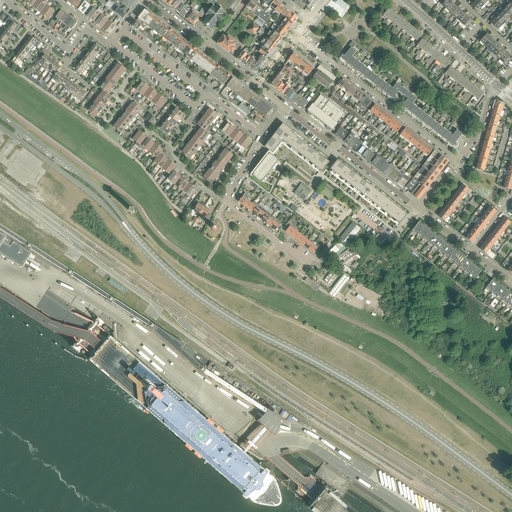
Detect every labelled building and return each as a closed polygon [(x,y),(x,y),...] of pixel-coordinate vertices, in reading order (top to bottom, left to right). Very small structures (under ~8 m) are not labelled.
[(40,0),(37,0),(32,7),(36,10),(43,2),(40,0)] [(47,5),(48,3),(44,0),(43,2),(36,10),(40,13),(47,5)] [(76,8),(83,0),(75,0),(72,5),(76,8)] [(123,19),(137,0),(136,0),(124,0),(122,4),(119,7),(118,8),(117,7),(113,4),(110,1),(109,1),(106,4),(105,5),(108,7),(110,9),(123,19)] [(178,0),(175,0),(170,7),(171,8),(172,9),(173,9),(175,10),(181,2),(178,0)] [(229,8),(231,6),(232,4),(233,4),(234,2),(231,0),(206,0),(213,5),(205,16),(206,16),(204,17),(205,18),(206,19),(204,21),(204,20),(203,21),(204,21),(202,23),(202,22),(202,23),(212,31),(212,30),(213,28),(214,29),(214,28),(213,28),(215,26),(216,27),(218,25),(226,15),(225,15),(224,14),(225,13),(226,13),(230,8),(229,8)] [(280,4),(274,0),(269,6),(268,7),(272,10),(270,12),(272,13),(280,4)] [(445,0),(442,5),(445,8),(453,0),(449,0),(450,0),(449,0),(445,0)] [(455,0),(453,0),(445,8),(449,12),(455,5),(453,3),(456,0),(455,0)] [(484,5),(479,0),(475,0),(476,0),(474,2),(481,8),(484,5)] [(190,11),(185,6),(179,13),(179,14),(186,19),(194,9),(197,4),(194,1),(190,6),(192,8),(190,11)] [(263,11),(258,7),(250,1),(246,6),(252,11),(251,12),(258,17),(260,15),(263,11)] [(477,12),(481,8),(474,2),(472,4),(469,1),(467,3),(477,12)] [(84,2),(78,10),(84,14),(89,7),(84,2)] [(181,2),(175,10),(176,11),(177,12),(178,13),(179,13),(185,6),(185,5),(181,2)] [(284,7),(280,4),(272,13),(277,17),(278,15),(280,13),(284,7)] [(457,7),(455,5),(449,12),(453,15),(462,6),(460,4),(457,7)] [(47,5),(40,13),(44,17),(51,8),(47,5)] [(462,6),(453,15),(456,19),(463,12),(461,10),(464,7),(462,6)] [(297,18),(284,7),(280,13),(284,16),(294,24),(297,19),(297,18)] [(511,18),(511,12),(506,7),(504,10),(501,7),(499,9),(511,19),(511,18)] [(51,8),(44,17),(48,20),(55,11),(51,8)] [(86,16),(90,19),(97,11),(92,8),(86,16)] [(383,15),(388,18),(393,12),(388,8),(383,15)] [(201,18),(205,13),(202,11),(200,14),(194,9),(186,19),(194,26),(200,17),(201,18)] [(511,19),(499,9),(498,10),(501,13),(499,15),(507,23),(511,19)] [(55,22),(57,23),(65,14),(61,10),(55,18),(57,19),(55,22)] [(146,11),(145,10),(137,20),(139,23),(141,21),(144,23),(151,14),(150,13),(150,12),(147,10),(146,11)] [(97,11),(90,19),(94,22),(101,14),(97,11)] [(264,12),(263,11),(260,15),(267,20),(268,19),(270,16),(267,15),(264,12)] [(465,14),(463,12),(456,19),(460,22),(469,13),(468,11),(465,14)] [(398,16),(393,12),(388,18),(393,23),(398,16)] [(472,21),(468,17),(469,16),(471,14),(469,13),(460,22),(465,27),(472,21)] [(69,17),(65,14),(57,23),(59,25),(61,22),(63,24),(69,17)] [(101,14),(94,22),(98,25),(105,17),(101,14)] [(148,27),(156,17),(154,16),(153,15),(152,14),(151,14),(144,23),(142,25),(147,29),(148,27)] [(507,23),(499,15),(497,17),(494,15),(492,16),(502,26),(503,27),(507,23)] [(294,24),(284,16),(280,21),(290,28),(294,24)] [(398,16),(393,23),(398,26),(403,19),(398,16)] [(502,26),(492,16),(490,18),(493,21),(489,25),(496,31),(502,26)] [(4,23),(7,24),(14,30),(17,26),(16,25),(17,23),(14,20),(9,17),(4,23)] [(73,20),(69,17),(63,24),(66,26),(63,28),(65,30),(73,20)] [(105,17),(98,25),(102,29),(109,20),(105,17)] [(156,17),(148,27),(153,30),(160,21),(158,19),(157,17),(156,17)] [(265,23),(262,21),(258,17),(254,22),(259,25),(261,27),(265,23)] [(408,23),(403,19),(398,26),(402,30),(408,23)] [(77,23),(73,20),(65,30),(67,31),(69,28),(71,30),(77,23)] [(109,20),(102,29),(106,32),(113,23),(109,20)] [(132,26),(138,30),(139,29),(141,26),(136,21),(132,26)] [(160,21),(153,30),(158,34),(165,25),(163,23),(163,22),(161,21),(160,21)] [(290,28),(280,21),(277,26),(286,33),(290,28)] [(113,23),(106,32),(110,35),(117,27),(113,23)] [(412,27),(408,23),(402,30),(407,34),(412,27)] [(14,30),(7,24),(3,28),(11,34),(14,30)] [(248,30),(253,34),(258,28),(253,24),(248,30)] [(165,25),(158,34),(163,38),(170,28),(168,27),(168,26),(166,25),(165,25)] [(286,33),(277,26),(273,30),(283,38),(286,33)] [(412,27),(407,34),(412,37),(417,31),(412,27)] [(11,34),(3,28),(0,32),(7,38),(11,34)] [(170,28),(163,38),(167,41),(175,32),(172,30),(171,29),(170,29),(170,28)] [(283,38),(273,30),(271,32),(270,31),(268,33),(280,42),(283,38)] [(422,34),(417,31),(412,37),(417,41),(422,34)] [(175,32),(167,41),(172,45),(179,36),(177,34),(177,33),(176,32),(175,32)] [(280,42),(268,33),(267,34),(269,36),(267,38),(276,46),(280,42)] [(486,34),(480,41),(484,45),(493,35),(491,33),(488,36),(486,34)] [(493,35),(484,45),(488,48),(494,42),(492,40),(495,37),(493,35)] [(28,41),(35,46),(37,48),(42,42),(35,36),(33,38),(31,36),(28,41)] [(179,36),(172,45),(177,49),(184,39),(182,38),(182,37),(180,36),(179,36)] [(227,38),(223,36),(217,44),(229,53),(230,51),(232,53),(235,48),(233,47),(235,45),(234,44),(235,42),(228,36),(227,38)] [(276,46),(267,38),(265,40),(263,39),(262,41),(273,50),(276,46)] [(184,39),(177,49),(175,51),(180,54),(181,52),(189,43),(187,42),(187,41),(185,40),(184,40),(184,39)] [(417,46),(421,50),(427,43),(422,39),(417,46)] [(28,41),(24,45),(32,50),(35,46),(28,41)] [(273,50),(262,41),(261,43),(263,44),(261,46),(270,54),(273,50)] [(488,48),(486,50),(490,54),(501,42),(499,41),(496,44),(494,42),(488,48)] [(341,57),(341,58),(341,59),(342,60),(346,63),(347,64),(350,59),(352,60),(353,58),(352,57),(356,52),(353,49),(356,44),(352,42),(349,46),(351,48),(346,54),(345,56),(344,55),(343,55),(342,55),(342,56),(341,56),(341,57)] [(501,42),(490,54),(494,58),(495,56),(502,49),(500,47),(503,44),(501,42)] [(94,44),(91,48),(98,54),(100,56),(103,52),(104,52),(105,51),(105,50),(96,43),(95,45),(94,44)] [(189,43),(181,52),(186,56),(193,47),(191,45),(191,44),(190,43),(189,43)] [(427,43),(421,50),(426,53),(432,47),(427,43)] [(24,45),(21,49),(28,54),(32,50),(24,45)] [(270,54),(261,46),(260,46),(257,50),(262,54),(267,58),(270,54)] [(194,47),(193,47),(186,56),(191,60),(198,50),(196,49),(196,48),(194,47)] [(432,47),(426,53),(431,57),(436,50),(432,47)] [(91,48),(88,52),(95,58),(98,54),(91,48)] [(241,53),(237,59),(241,63),(241,62),(242,62),(249,53),(244,50),(241,48),(239,51),(241,53)] [(502,49),(495,56),(499,60),(509,50),(507,48),(504,51),(502,49)] [(21,49),(18,53),(25,58),(28,54),(21,49)] [(198,51),(198,50),(191,60),(195,63),(203,54),(201,53),(201,52),(199,51),(198,51)] [(436,50),(431,57),(436,61),(441,54),(436,50)] [(509,50),(499,60),(503,63),(510,57),(508,55),(510,52),(509,50)] [(88,52),(85,56),(92,62),(95,58),(88,52)] [(18,53),(15,57),(24,64),(27,60),(25,58),(18,53)] [(249,53),(242,62),(243,64),(244,64),(245,65),(246,66),(253,57),(249,53)] [(203,54),(195,63),(198,65),(197,66),(200,68),(200,67),(208,58),(206,56),(205,56),(204,54),(203,54)] [(256,72),(267,58),(262,54),(258,59),(250,69),(254,72),(256,72)] [(293,54),(287,62),(290,64),(288,67),(290,69),(292,66),(299,57),(295,54),(293,54)] [(441,54),(436,61),(441,65),(446,58),(441,54)] [(41,68),(43,65),(49,58),(44,55),(43,56),(42,55),(35,63),(37,65),(41,68)] [(253,57),(246,66),(248,67),(248,68),(249,69),(250,69),(258,59),(254,55),(253,57)] [(85,56),(81,60),(89,66),(92,62),(85,56)] [(24,64),(15,57),(12,61),(10,63),(11,65),(14,67),(16,66),(16,65),(18,66),(17,67),(21,70),(22,69),(22,68),(25,64),(24,64)] [(303,60),(299,57),(292,66),(297,69),(303,60)] [(53,61),(49,58),(43,65),(47,68),(53,61)] [(208,58),(200,67),(205,71),(212,62),(210,60),(210,59),(209,58),(208,58)] [(350,59),(347,64),(351,68),(357,61),(353,58),(352,60),(350,59)] [(446,58),(441,65),(445,68),(450,61),(446,58)] [(81,60),(78,64),(85,70),(89,66),(81,60)] [(309,64),(303,60),(297,69),(301,73),(309,64)] [(57,64),(53,61),(47,68),(51,72),(57,64)] [(357,61),(351,68),(356,71),(362,65),(361,64),(358,61),(357,61)] [(210,75),(217,65),(215,64),(215,63),(213,62),(212,62),(205,71),(210,75)] [(118,63),(115,67),(123,74),(126,69),(124,68),(118,63)] [(61,68),(57,64),(51,72),(49,73),(53,77),(54,77),(58,71),(58,72),(61,68)] [(82,74),(85,70),(78,64),(75,69),(77,70),(75,72),(79,75),(80,73),(82,74)] [(314,68),(309,64),(301,73),(306,77),(314,68)] [(217,66),(217,65),(210,75),(206,80),(207,81),(208,79),(210,76),(222,85),(219,88),(218,89),(219,90),(221,89),(220,89),(223,86),(230,76),(230,75),(229,74),(228,74),(226,72),(226,71),(225,71),(224,71),(224,70),(223,70),(222,69),(219,67),(219,66),(218,65),(217,66)] [(281,70),(286,73),(289,76),(290,77),(294,72),(290,69),(288,67),(287,66),(285,65),(281,70)] [(311,76),(313,78),(312,78),(327,90),(327,89),(329,91),(332,88),(330,86),(331,84),(333,82),(335,83),(338,79),(320,65),(317,69),(318,70),(317,73),(316,72),(315,75),(313,73),(311,76)] [(362,65),(356,71),(361,75),(367,69),(362,65)] [(123,74),(115,67),(112,71),(120,78),(123,74)] [(445,73),(450,77),(455,71),(450,67),(445,73)] [(25,77),(30,70),(31,69),(29,68),(24,73),(21,71),(19,73),(25,77)] [(367,69),(361,75),(366,79),(372,73),(371,72),(368,69),(367,69)] [(281,70),(275,77),(280,81),(286,73),(281,70)] [(62,75),(58,72),(58,71),(54,77),(53,77),(52,78),(56,82),(62,75)] [(120,78),(112,71),(109,75),(117,82),(120,78)] [(455,71),(450,77),(455,81),(460,74),(455,71)] [(372,73),(366,79),(371,83),(377,76),(372,73)] [(460,74),(455,81),(459,85),(465,78),(460,74)] [(66,78),(62,75),(56,82),(60,85),(66,78)] [(117,82),(109,75),(105,79),(114,86),(117,82)] [(377,76),(371,83),(377,87),(382,80),(381,80),(378,77),(377,76)] [(275,77),(270,83),(271,85),(275,88),(280,81),(275,77)] [(70,81),(66,78),(60,85),(64,88),(70,81)] [(233,78),(226,86),(232,91),(239,82),(233,78)] [(342,78),(336,85),(341,89),(347,81),(342,78)] [(465,78),(459,85),(464,88),(469,82),(465,78)] [(114,86),(105,79),(102,83),(111,90),(114,86)] [(382,80),(377,87),(382,91),(387,84),(382,80)] [(74,84),(70,81),(64,88),(68,91),(74,84)] [(135,89),(139,93),(146,84),(141,81),(135,89)] [(280,81),(275,88),(275,89),(277,90),(279,92),(285,84),(280,81)] [(347,81),(341,89),(346,93),(352,85),(347,81)] [(235,98),(238,95),(244,87),(239,82),(232,91),(235,93),(233,96),(235,98)] [(285,84),(279,92),(280,93),(281,94),(282,94),(284,95),(291,86),(286,82),(285,84)] [(469,82),(464,88),(469,92),(474,85),(469,82)] [(111,90),(102,83),(99,87),(103,90),(108,94),(111,90)] [(392,88),(387,95),(388,96),(392,99),(393,100),(394,100),(395,99),(396,99),(396,98),(396,97),(396,96),(395,95),(397,94),(398,91),(402,94),(405,90),(402,87),(396,83),(392,88)] [(78,87),(74,84),(68,91),(72,94),(78,87)] [(150,88),(146,84),(139,93),(143,96),(150,88)] [(387,84),(382,91),(387,95),(392,88),(391,88),(388,85),(387,84)] [(346,93),(345,94),(345,95),(350,99),(351,98),(357,90),(352,85),(346,93)] [(474,85),(469,92),(473,96),(479,89),(474,85)] [(291,86),(284,95),(285,97),(286,97),(287,98),(288,98),(288,99),(294,91),(291,88),(292,87),(291,86)] [(82,90),(78,87),(72,94),(76,98),(82,90)] [(244,87),(238,95),(243,100),(244,100),(250,91),(244,87)] [(154,91),(150,88),(143,96),(147,99),(154,91)] [(294,91),(288,99),(290,100),(290,101),(292,102),(293,102),(298,96),(295,94),(298,90),(296,88),(294,91)] [(479,89),(473,96),(478,100),(483,93),(479,89)] [(86,94),(82,90),(76,98),(80,101),(86,94)] [(103,90),(100,94),(108,101),(112,97),(108,94),(103,90)] [(357,90),(351,98),(357,103),(363,95),(357,90)] [(401,104),(401,105),(401,106),(402,107),(406,110),(407,111),(412,104),(416,98),(412,95),(408,92),(405,90),(402,94),(404,96),(408,99),(406,101),(405,103),(404,102),(403,102),(402,102),(402,103),(401,103),(401,104)] [(158,94),(154,91),(147,99),(151,102),(158,94)] [(250,91),(244,100),(250,104),(256,96),(250,91)] [(303,98),(301,97),(304,93),(302,91),(298,96),(293,102),(295,104),(295,105),(296,106),(297,106),(303,98)] [(108,101),(100,94),(97,98),(105,105),(108,101)] [(162,97),(158,94),(151,102),(155,105),(162,97)] [(344,113),(320,94),(320,95),(313,104),(312,104),(307,110),(308,111),(307,111),(307,112),(307,113),(307,114),(308,114),(308,115),(309,115),(309,116),(310,116),(311,116),(312,115),(313,115),(315,116),(314,116),(315,117),(316,118),(317,119),(319,121),(321,122),(323,124),(324,124),(325,124),(326,125),(326,126),(326,127),(326,128),(326,129),(327,129),(327,130),(328,130),(329,130),(329,131),(330,130),(331,130),(332,129),(332,130),(337,123),(344,114),(344,113)] [(332,95),(329,98),(331,100),(332,100),(340,107),(342,108),(346,111),(350,114),(351,113),(352,111),(351,110),(345,106),(342,104),(340,101),(339,101),(338,100),(332,95)] [(357,103),(355,105),(364,112),(372,102),(363,95),(357,103)] [(256,96),(250,104),(249,105),(247,107),(253,112),(255,109),(262,100),(256,96)] [(166,100),(162,97),(155,105),(159,108),(166,100)] [(105,105),(97,98),(94,102),(102,109),(105,105)] [(303,98),(297,106),(298,106),(298,107),(299,108),(300,108),(302,110),(309,102),(304,98),(303,98)] [(262,100),(255,109),(253,112),(263,119),(265,117),(267,118),(269,116),(272,112),(270,110),(272,108),(262,100)] [(102,109),(94,102),(91,106),(99,113),(102,109)] [(142,110),(132,103),(129,107),(137,113),(139,115),(142,110)] [(412,104),(407,111),(412,115),(417,108),(413,105),(412,104)] [(379,108),(375,105),(370,111),(374,114),(379,108)] [(99,113),(91,106),(87,111),(96,117),(99,113)] [(129,107),(126,111),(134,117),(137,113),(129,107)] [(175,108),(172,112),(180,118),(184,114),(175,108)] [(218,115),(210,108),(206,113),(215,119),(218,115)] [(384,112),(379,108),(374,114),(379,118),(384,112)] [(417,108),(412,115),(417,118),(422,112),(421,111),(418,109),(417,108)] [(126,111),(123,115),(131,121),(134,117),(126,111)] [(180,118),(172,112),(169,116),(177,122),(180,118)] [(388,115),(384,112),(379,118),(383,121),(388,115)] [(422,112),(417,118),(422,123),(427,116),(422,112)] [(206,113),(203,117),(211,123),(215,119),(206,113)] [(123,115),(120,119),(128,125),(131,121),(123,115)] [(393,119),(388,115),(383,121),(388,125),(393,119)] [(177,122),(169,116),(166,120),(174,126),(177,122)] [(427,116),(422,123),(427,126),(432,120),(431,119),(428,116),(427,116)] [(203,117),(200,121),(208,127),(211,123),(203,117)] [(120,119),(117,123),(125,129),(128,125),(120,119)] [(397,122),(393,119),(388,125),(392,129),(397,122)] [(174,126),(166,120),(163,124),(171,130),(174,126)] [(432,120),(427,126),(432,130),(437,124),(432,120)] [(200,121),(197,125),(201,128),(205,131),(208,127),(200,121)] [(221,131),(225,134),(232,125),(227,122),(224,127),(221,131)] [(402,126),(397,122),(392,129),(397,132),(402,126)] [(118,130),(122,133),(125,129),(117,123),(113,127),(118,130)] [(171,130),(163,124),(159,128),(168,134),(171,130)] [(282,124),(264,147),(274,154),(284,142),(322,171),(329,162),(291,132),(292,132),(282,124)] [(437,124),(432,130),(437,134),(442,128),(441,127),(438,124),(437,124)] [(236,129),(232,125),(225,134),(229,137),(236,129)] [(338,138),(339,138),(345,131),(342,129),(343,127),(341,125),(334,134),(336,136),(336,137),(337,138),(338,138)] [(201,128),(198,132),(206,138),(209,134),(205,131),(201,128)] [(400,134),(405,138),(410,132),(405,128),(400,134)] [(442,128),(437,134),(442,138),(447,132),(442,128)] [(240,132),(236,129),(229,137),(233,140),(240,132)] [(343,142),(350,132),(346,129),(345,131),(339,138),(339,139),(340,140),(341,140),(343,142)] [(452,135),(447,142),(448,143),(452,146),(453,146),(453,147),(454,147),(455,147),(455,146),(456,146),(456,145),(457,145),(457,144),(456,143),(456,142),(457,141),(462,134),(465,137),(469,132),(464,129),(460,133),(457,130),(452,135)] [(132,139),(136,142),(143,134),(139,131),(132,139)] [(198,132),(194,136),(203,142),(206,138),(198,132)] [(244,135),(240,132),(233,140),(237,143),(244,135)] [(350,132),(343,142),(345,143),(345,144),(346,145),(347,145),(348,145),(355,136),(350,132)] [(414,135),(410,132),(405,138),(409,142),(414,135)] [(447,132),(442,138),(447,142),(452,135),(451,135),(448,132),(447,132)] [(147,137),(143,134),(136,142),(140,146),(147,137)] [(248,138),(244,135),(237,143),(241,146),(248,138)] [(419,139),(414,135),(409,142),(414,145),(419,139)] [(204,143),(203,142),(194,136),(191,140),(200,146),(201,147),(204,143)] [(352,149),(358,141),(359,140),(359,139),(355,136),(348,145),(349,147),(350,147),(351,148),(352,149)] [(143,151),(144,149),(151,140),(147,137),(140,146),(139,148),(143,151)] [(252,141),(248,138),(241,146),(245,150),(252,141)] [(363,143),(356,152),(361,156),(367,148),(364,146),(368,141),(366,139),(363,143)] [(423,143),(419,139),(414,145),(418,149),(423,143)] [(155,144),(151,140),(144,149),(148,152),(155,144)] [(191,140),(188,144),(197,150),(200,146),(191,140)] [(358,141),(352,149),(354,150),(354,151),(356,152),(363,143),(360,141),(359,140),(358,141)] [(428,146),(423,143),(418,149),(423,152),(428,146)] [(159,147),(155,144),(148,152),(152,155),(159,147)] [(188,144),(185,148),(193,154),(197,150),(188,144)] [(366,160),(372,152),(374,149),(371,147),(369,145),(367,148),(361,156),(366,160)] [(432,150),(428,146),(423,152),(427,156),(432,150)] [(163,150),(159,147),(152,155),(156,158),(160,154),(163,150)] [(185,148),(182,152),(190,158),(193,154),(185,148)] [(225,149),(222,153),(230,160),(233,155),(225,149)] [(434,150),(430,156),(436,161),(444,167),(449,161),(441,155),(438,153),(437,152),(434,150)] [(372,152),(366,160),(370,163),(376,155),(372,152)] [(230,160),(222,153),(219,157),(227,164),(230,160)] [(269,153),(252,175),(261,182),(268,174),(272,168),(276,163),(279,160),(269,153)] [(164,157),(160,154),(156,158),(153,162),(157,165),(164,157)] [(375,166),(381,159),(382,157),(377,154),(376,155),(370,163),(372,164),(372,165),(374,166),(375,166)] [(430,156),(426,161),(432,166),(440,172),(444,167),(436,161),(430,156)] [(168,160),(164,157),(157,165),(161,168),(168,160)] [(227,164),(219,157),(215,161),(224,168),(227,164)] [(385,162),(386,161),(382,157),(381,159),(375,166),(376,168),(377,168),(378,170),(379,170),(385,162)] [(172,163),(168,160),(161,168),(165,171),(172,163)] [(337,160),(330,169),(363,195),(358,201),(368,209),(373,202),(400,224),(407,214),(375,189),(375,188),(370,185),(337,160)] [(384,173),(391,165),(391,164),(387,160),(386,161),(385,162),(379,170),(381,171),(381,172),(383,173),(384,173)] [(224,168),(215,161),(212,165),(221,172),(224,168)] [(426,161),(421,167),(428,172),(436,178),(440,172),(432,166),(426,161)] [(176,166),(172,163),(165,171),(169,175),(170,175),(173,170),(176,166)] [(388,177),(394,169),(395,168),(393,167),(394,165),(391,164),(391,165),(384,173),(385,174),(385,175),(387,176),(388,177)] [(221,172),(212,165),(209,169),(217,176),(221,172)] [(298,167),(296,170),(310,180),(312,178),(298,167)] [(421,167),(417,172),(423,177),(431,183),(436,178),(428,172),(421,167)] [(393,180),(399,173),(400,172),(395,168),(394,169),(388,177),(388,178),(390,179),(391,179),(393,180)] [(217,176),(209,169),(206,173),(214,180),(217,176)] [(177,173),(173,170),(170,175),(169,175),(166,179),(171,182),(177,173)] [(397,184),(404,175),(405,174),(400,171),(400,172),(399,173),(393,180),(393,181),(395,182),(397,184)] [(417,172),(413,178),(419,183),(427,189),(431,183),(423,177),(417,172)] [(181,177),(177,173),(171,182),(175,185),(181,177)] [(214,180),(206,173),(203,177),(211,184),(214,180)] [(402,188),(409,179),(411,177),(406,173),(405,174),(404,175),(397,184),(402,188)] [(185,180),(181,177),(175,185),(179,188),(185,180)] [(413,178),(405,187),(412,192),(411,194),(414,196),(418,200),(427,189),(419,183),(413,178)] [(189,183),(185,180),(179,188),(183,191),(189,183)] [(245,182),(243,184),(252,191),(254,189),(245,182)] [(193,186),(189,183),(183,191),(187,194),(193,186)] [(302,184),(302,183),(294,193),(304,201),(311,191),(302,184)] [(463,184),(459,189),(465,194),(469,189),(463,184)] [(197,189),(193,186),(187,194),(191,198),(197,189)] [(459,189),(456,194),(462,199),(465,194),(459,189)] [(456,194),(452,198),(458,203),(462,199),(456,194)] [(238,202),(243,205),(247,200),(243,196),(238,202)] [(452,198),(449,203),(455,208),(458,203),(452,198)] [(247,200),(243,205),(248,209),(252,204),(247,200)] [(194,211),(199,214),(204,207),(198,203),(194,211)] [(449,203),(445,207),(451,212),(455,208),(449,203)] [(252,204),(248,209),(252,213),(257,207),(252,204)] [(257,216),(263,208),(258,205),(257,207),(252,213),(257,216)] [(490,206),(487,211),(493,215),(497,211),(490,206)] [(210,210),(204,207),(199,214),(206,218),(210,210)] [(445,207),(441,212),(448,217),(451,212),(445,207)] [(261,220),(268,212),(263,208),(257,216),(261,220)] [(493,215),(487,211),(483,215),(489,220),(493,215)] [(272,216),(268,212),(261,220),(266,223),(272,216)] [(438,216),(444,221),(448,217),(441,212),(438,216)] [(489,220),(483,215),(480,220),(486,225),(489,220)] [(275,221),(277,219),(272,216),(266,223),(271,227),(275,221)] [(504,217),(501,222),(507,226),(511,222),(504,217)] [(486,225),(480,220),(477,218),(474,221),(474,222),(476,224),(482,229),(486,225)] [(275,221),(271,227),(275,231),(277,229),(279,230),(282,227),(280,225),(275,221)] [(287,230),(285,232),(290,235),(294,230),(296,227),(289,221),(284,227),(287,230)] [(412,231),(422,239),(429,231),(418,222),(412,231)] [(501,222),(497,226),(504,231),(507,226),(501,222)] [(28,242),(0,223),(0,229),(25,246),(24,247),(29,250),(30,249),(66,272),(65,274),(71,277),(71,276),(108,299),(107,301),(112,304),(113,303),(149,326),(148,327),(153,331),(153,330),(199,370),(198,370),(203,373),(204,373),(266,413),(265,414),(264,415),(264,416),(263,416),(262,417),(261,418),(260,419),(259,420),(258,420),(266,427),(276,435),(277,434),(278,433),(279,432),(279,430),(280,429),(280,427),(281,425),(281,424),(281,422),(281,420),(281,419),(280,417),(280,416),(279,414),(278,413),(277,412),(276,410),(275,409),(273,412),(268,409),(206,369),(207,368),(202,365),(182,348),(185,345),(156,326),(151,322),(115,299),(110,296),(74,272),(69,269),(33,245),(28,242)] [(348,244),(360,229),(352,223),(340,238),(348,244)] [(482,229),(476,224),(473,229),(479,234),(482,229)] [(497,226),(494,231),(500,236),(504,231),(497,226)] [(479,234),(473,229),(469,233),(475,238),(479,234)] [(294,230),(290,235),(295,239),(299,233),(294,230)] [(439,239),(429,231),(422,239),(433,247),(439,239)] [(494,231),(490,235),(496,240),(500,236),(494,231)] [(0,249),(2,250),(0,253),(22,268),(32,253),(6,237),(0,232),(0,249)] [(299,233),(295,239),(299,242),(304,237),(299,233)] [(475,238),(469,233),(466,238),(472,243),(475,238)] [(490,235),(487,240),(493,245),(496,240),(490,235)] [(304,237),(299,242),(304,246),(308,240),(304,237)] [(449,247),(439,239),(433,247),(443,255),(449,247)] [(309,250),(313,244),(314,242),(312,241),(311,243),(308,240),(304,246),(309,250)] [(487,240),(483,244),(489,249),(493,245),(487,240)] [(313,253),(318,248),(319,246),(315,242),(313,244),(309,250),(313,253)] [(337,250),(343,246),(339,242),(334,247),(337,250)] [(402,243),(401,245),(411,253),(412,251),(402,243)] [(483,244),(480,249),(486,254),(489,249),(483,244)] [(460,255),(449,247),(443,255),(453,263),(460,255)] [(260,258),(265,260),(269,252),(264,250),(260,258)] [(340,259),(350,252),(348,250),(338,257),(340,259)] [(412,251),(411,253),(419,259),(420,257),(412,251)] [(345,260),(341,264),(342,266),(345,264),(346,265),(353,260),(352,258),(356,256),(360,260),(358,262),(361,265),(367,259),(364,257),(363,257),(360,254),(359,255),(358,254),(357,252),(350,256),(345,260)] [(470,263),(460,255),(453,263),(464,272),(470,263)] [(481,272),(470,263),(464,272),(474,280),(481,272)] [(355,272),(344,265),(342,269),(352,276),(355,272)] [(337,274),(332,270),(324,281),(329,285),(337,274)] [(334,297),(349,278),(344,274),(329,293),(334,297)] [(319,288),(306,278),(304,281),(316,291),(319,288)] [(485,288),(496,297),(503,288),(492,280),(485,288)] [(484,310),(485,308),(455,285),(454,287),(484,310)] [(511,297),(511,295),(503,288),(496,297),(506,305),(511,297)] [(358,294),(356,297),(366,302),(367,300),(358,294)]
